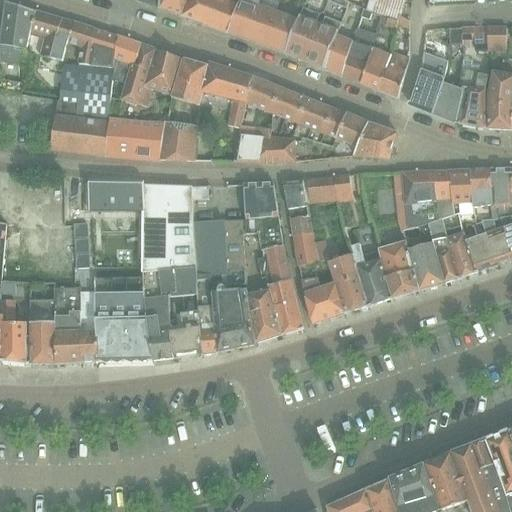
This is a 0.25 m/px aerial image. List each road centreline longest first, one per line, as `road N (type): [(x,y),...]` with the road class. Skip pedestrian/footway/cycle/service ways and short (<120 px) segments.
road 1 (residential): [(456,150),(413,165),(278,175),(0,157)]
road 2 (residential): [(397,121),(64,0)]
road 3 (residential): [(511,275),(251,365)]
road 4 (residential): [(251,365),(102,392),(0,392)]
road 5 (residential): [(297,498),(511,413)]
road 6 (residential): [(397,121),(414,72),(417,20),(511,12)]
road 7 (residential): [(297,498),(251,365)]
